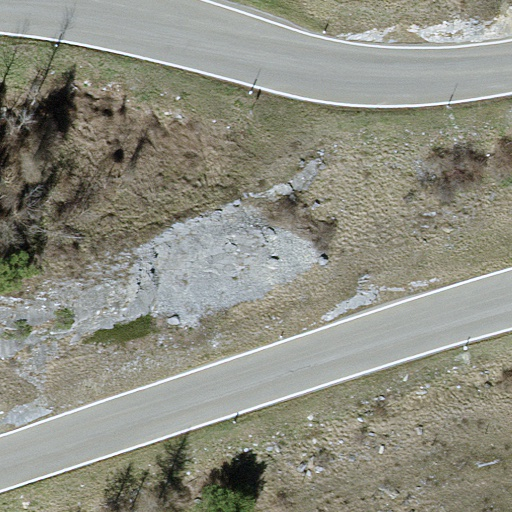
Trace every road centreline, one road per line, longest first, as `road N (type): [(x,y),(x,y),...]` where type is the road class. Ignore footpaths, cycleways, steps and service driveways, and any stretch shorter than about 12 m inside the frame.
road 1 (tertiary): [(511,297),(0,462)]
road 2 (tertiary): [(72,0),(331,69),(396,74),(511,65)]
